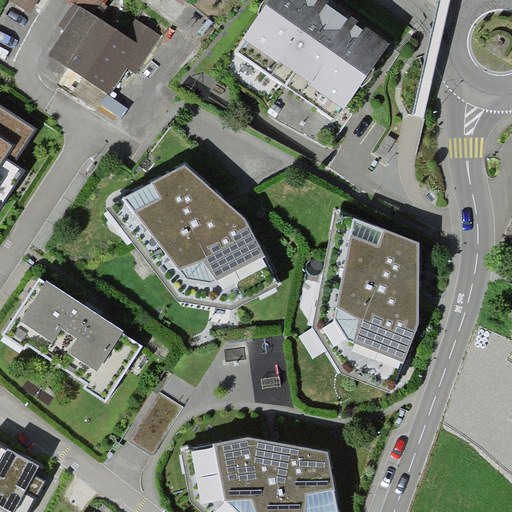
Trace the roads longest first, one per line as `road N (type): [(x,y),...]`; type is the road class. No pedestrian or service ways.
road 1 (residential): [(392,511),(479,271),(482,227),(465,147),(482,92)]
road 2 (unknown): [(112,487),(208,323)]
road 3 (residential): [(143,511),(0,398)]
road 4 (residential): [(0,268),(93,129)]
